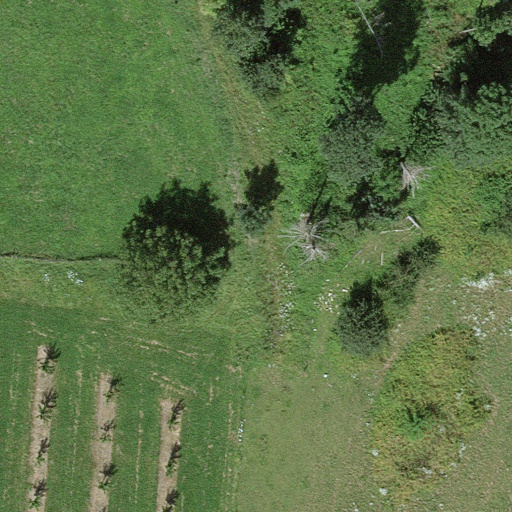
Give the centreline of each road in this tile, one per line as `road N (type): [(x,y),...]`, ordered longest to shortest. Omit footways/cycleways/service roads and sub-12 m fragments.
road 1 (track): [(193,0),(263,167),(289,326)]
road 2 (track): [(271,511),(289,326)]
